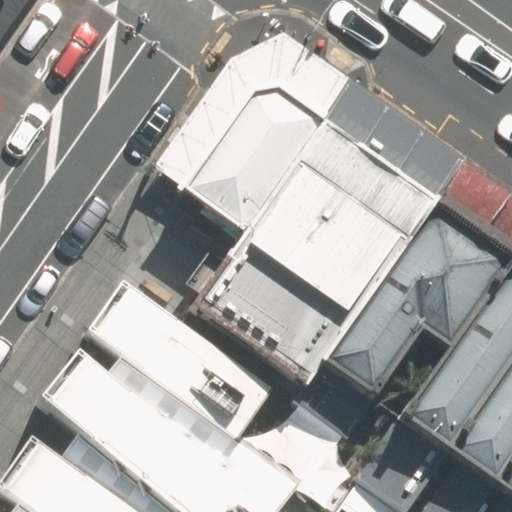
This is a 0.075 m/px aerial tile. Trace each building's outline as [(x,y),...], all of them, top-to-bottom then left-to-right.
[(258,101),(228,107),(151,218),(215,262),(304,134),(258,101)] [(165,335),(257,399),(275,408),(289,388),(418,214),(304,134),(215,262),(165,335)] [(417,376),(493,266),(418,214),(289,388),(340,424),(385,358),(417,376)] [(419,480),(511,349),(511,279),(493,266),(417,376),(366,442),(419,480)] [(165,335),(107,295),(63,358),(91,378),(79,396),(56,380),(19,433),(58,459),(43,481),(16,463),(0,485),(0,511),(268,511),(282,493),(221,450),(257,399),(165,335)] [(464,511),(511,444),(511,349),(419,480),(464,511)] [(465,511),(511,511),(511,444),(464,511),(465,511)]
